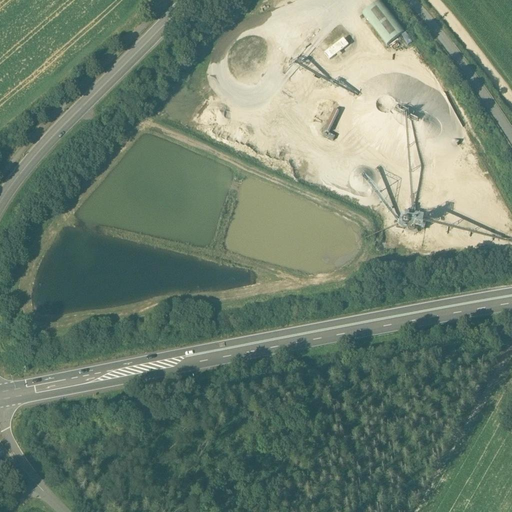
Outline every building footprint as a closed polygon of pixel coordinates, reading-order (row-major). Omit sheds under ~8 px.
[(268,0),(264,0),(250,14),(254,19),(270,3),(268,0)] [(363,15),(388,46),(406,32),(381,1),(363,15)] [(342,41),(325,55),(332,64),(350,50),(342,41)] [(322,98),(323,100),(325,102),(328,103),(331,103),(334,102),(336,100),(337,97),(337,94),(336,91),(334,89),(331,88),(327,88),(325,90),(323,92),(322,95),(322,98)] [(314,112),(315,115),(317,118),(320,119),(323,119),(326,118),(329,115),(330,113),(330,110),(329,107),(327,105),(325,103),(322,103),(318,104),(316,106),(314,109),(314,112)] [(331,133),(341,111),(336,109),(326,130),(331,133)] [(307,126),(308,129),(310,132),(312,133),(315,134),(318,133),(320,131),(322,129),(322,126),(322,123),(320,120),(317,119),(314,118),(311,119),(309,121),(308,124),(307,126)] [(300,142),(301,145),(303,148),(306,149),(309,149),(312,148),(314,146),(315,143),(316,140),(315,137),(313,135),(310,133),(307,133),(304,134),(301,136),(300,139),(300,142)] [(409,223),(411,226),(415,228),(419,229),(423,228),(426,226),(428,222),(428,219),(427,215),(425,212),(422,210),(418,209),(414,210),(411,213),(409,216),(409,219),(409,223)]
